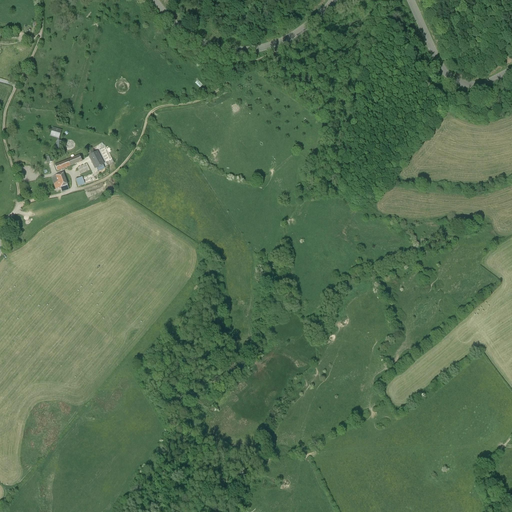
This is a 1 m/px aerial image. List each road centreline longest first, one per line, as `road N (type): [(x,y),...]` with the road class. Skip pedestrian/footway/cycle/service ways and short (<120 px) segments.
road 1 (track): [(75,189),(120,166),(156,107),(205,97),(289,37)]
road 2 (tertiary): [(333,0),(289,37),(238,50),(190,35),(154,0)]
road 3 (tertiary): [(511,70),(478,84),(453,79),(410,0)]
road 4 (unknown): [(430,0),(472,73),(511,53)]
